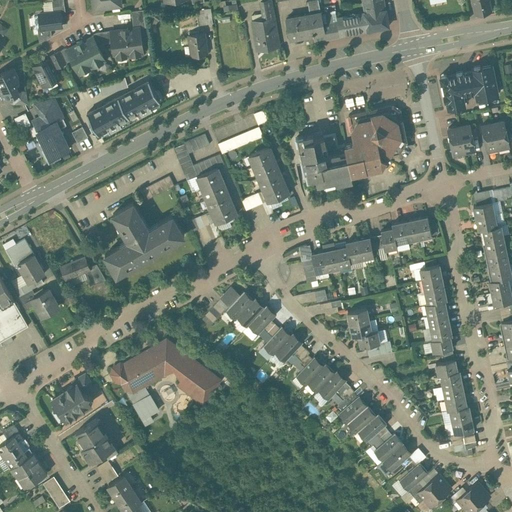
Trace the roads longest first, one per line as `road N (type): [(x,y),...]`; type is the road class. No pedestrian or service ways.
road 1 (secondary): [(56,186),(267,85),(412,48)]
road 2 (residential): [(501,461),(447,458),(285,298),(264,245)]
road 3 (residential): [(18,386),(165,294),(264,245)]
road 4 (residential): [(501,461),(444,183)]
road 5 (residential): [(264,245),(278,224),(362,211),(444,183)]
road 6 (residential): [(98,511),(18,386)]
road 7 (residential): [(56,186),(83,213),(173,165)]
